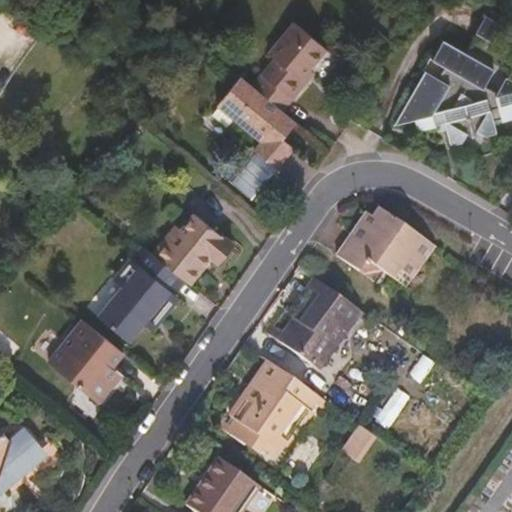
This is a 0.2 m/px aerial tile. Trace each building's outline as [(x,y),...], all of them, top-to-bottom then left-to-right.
[(278,59),(256,87),(286,111),(308,83),(306,81),(313,72),(330,52),(296,26),(273,55),(278,59)] [(511,80),(447,43),(438,60),(433,57),(424,73),(428,75),(400,124),(418,119),(423,130),(449,122),(455,143),(464,140),(469,132),(475,135),(481,129),(488,135),(499,131),(498,123),(511,119),(511,80)] [(316,74),(313,72),(306,81),(308,83),(316,74)] [(256,87),(245,78),(232,95),(226,103),(216,116),(230,128),(238,119),(266,142),(260,151),(282,169),(298,150),(286,140),(299,122),(286,111),(256,87)] [(226,103),(232,95),(227,91),(221,99),(226,103)] [(255,202),(282,169),(260,151),(259,150),(232,183),(255,202)] [(415,280),(439,245),(383,207),(368,228),(363,224),(340,256),(362,272),(370,261),(398,281),(404,271),(415,280)] [(179,228),(156,254),(189,280),(194,284),(214,259),(220,264),(234,246),(197,215),(182,231),(179,228)] [(156,254),(146,245),(119,280),(127,286),(104,316),(135,341),(148,324),(158,312),(167,319),(183,299),(178,295),(189,280),(156,254)] [(409,289),(415,280),(404,271),(398,281),(409,289)] [(336,344),(361,307),(323,280),(307,303),(311,306),(300,320),(297,318),(282,340),(316,364),(320,358),(328,362),(339,346),(336,344)] [(158,312),(148,324),(157,332),(167,319),(158,312)] [(128,353),(87,319),(52,361),(102,403),(119,382),(110,374),(128,353)] [(314,411),(319,401),(322,396),(272,361),(255,386),(259,389),(252,400),(247,398),(234,414),(236,416),(226,430),(247,445),(252,438),(280,459),(289,446),(298,433),(300,434),(316,412),(314,411)] [(327,407),(330,402),(322,396),(319,401),(327,407)] [(377,440),(360,429),(342,454),(359,466),(377,440)] [(42,448),(28,431),(15,442),(7,434),(0,440),(0,488),(3,492),(42,459),(37,453),(42,448)] [(294,450),(289,446),(280,459),(285,462),(294,450)] [(246,511),(265,486),(228,461),(210,487),(205,484),(191,504),(201,511),(246,511)]
